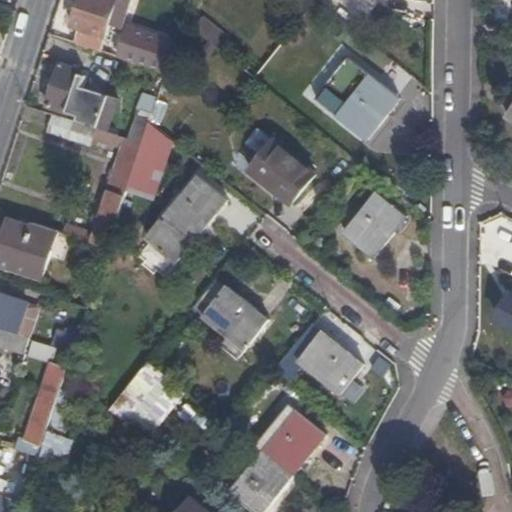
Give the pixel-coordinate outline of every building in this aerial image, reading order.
[(77,28),(73,39),(101,49),(111,17),(122,21),(129,0),(80,0),(72,25),(77,28)] [(167,71),(176,44),(127,28),(118,54),(167,71)] [(367,138),(400,97),(348,57),(316,96),(367,138)] [(77,114),(76,120),(108,130),(118,98),(83,86),(86,78),(80,77),(82,69),(61,63),(48,104),(77,114)] [(215,114),(228,97),(218,89),(205,107),(215,114)] [(76,120),(54,113),(48,129),(92,143),(94,136),(118,144),(122,134),(108,130),(76,120)] [(144,142),(151,121),(137,116),(131,137),(144,142)] [(251,163),(271,136),(259,127),(240,155),(251,163)] [(292,202),(315,173),(275,140),(251,169),(292,202)] [(74,234),(110,245),(142,148),(125,141),(95,231),(67,223),(64,231),(74,234)] [(177,263),(228,199),(199,176),(148,239),(177,263)] [(407,215),(378,192),(346,233),(375,256),(392,234),(405,217),(407,215)] [(392,234),(396,237),(409,220),(405,217),(392,234)] [(61,230),(30,220),(29,225),(8,219),(0,243),(0,265),(44,279),(52,255),(61,230)] [(61,230),(52,255),(64,259),(74,234),(64,231),(61,230)] [(245,347),(270,319),(229,285),(204,314),(245,347)] [(0,290),(0,326),(16,331),(26,301),(27,299),(0,290)] [(40,305),(26,301),(16,331),(29,336),(31,337),(40,305)] [(16,331),(0,326),(0,343),(23,352),(29,336),(16,331)] [(79,335),(56,327),(51,343),(74,351),(79,335)] [(341,392),(365,363),(324,331),(300,360),(341,392)] [(57,347),(33,340),(28,355),(52,362),(57,347)] [(40,455),(43,446),(52,420),(61,392),(67,373),(70,364),(54,358),(29,436),(21,434),(17,448),(40,455)] [(61,392),(52,420),(66,424),(74,396),(61,392)] [(267,451),(295,474),(328,434),(300,411),(267,451)] [(258,511),(263,511),(295,474),(267,451),(234,491),(258,511)] [(20,511),(23,504),(0,496),(0,511),(20,511)] [(207,511),(192,499),(180,511),(207,511)]
